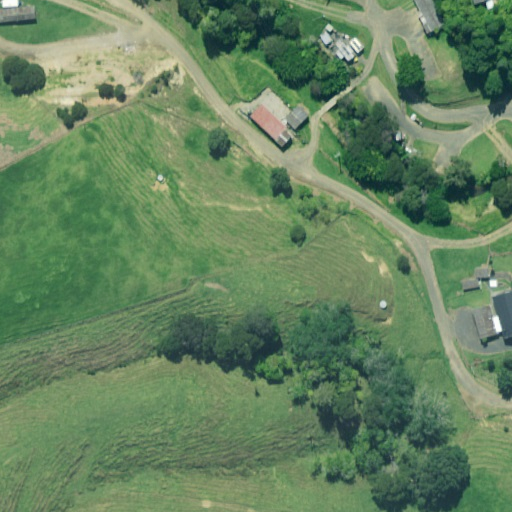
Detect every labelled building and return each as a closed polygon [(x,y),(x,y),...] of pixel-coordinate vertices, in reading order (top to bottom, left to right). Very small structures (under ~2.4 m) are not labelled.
[(412,0),(431,32),(445,24),(431,0),(412,0)] [(4,23),(34,20),(33,7),(0,10),(0,18),(0,19),(0,23),(4,23)] [(364,49),(355,39),(340,53),(349,63),(364,49)] [(377,99),(366,86),(360,91),(371,105),(377,99)] [(281,147),(292,136),(263,105),(251,117),(281,147)] [(296,129),(309,116),(298,106),(286,120),(296,129)] [(511,291),(493,297),(498,316),(493,317),(490,307),(472,311),(480,338),(502,332),(504,339),(511,336),(511,291)]
